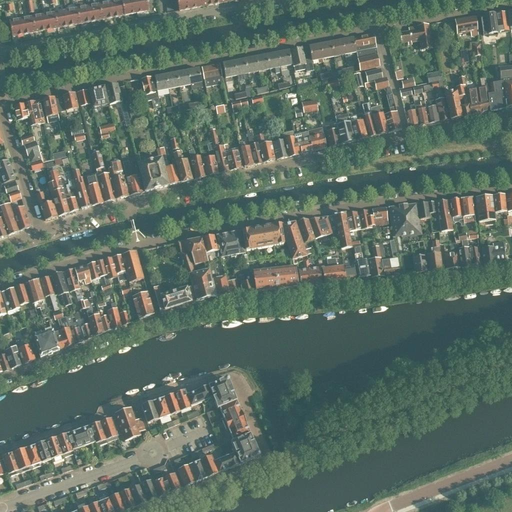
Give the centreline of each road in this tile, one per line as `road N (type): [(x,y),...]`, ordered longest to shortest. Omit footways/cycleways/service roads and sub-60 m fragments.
road 1 (residential): [(0,377),(203,303),(511,268)]
road 2 (residential): [(511,186),(327,208),(137,243),(0,286)]
road 3 (residential): [(378,27),(0,100)]
road 4 (residential): [(39,231),(404,135)]
road 5 (residential): [(0,54),(277,0)]
road 6 (residential): [(0,509),(209,428)]
road 7 (tertiary): [(378,511),(511,458)]
road 8 (residential): [(39,231),(0,100)]
road 9 (residential): [(511,4),(378,27)]
